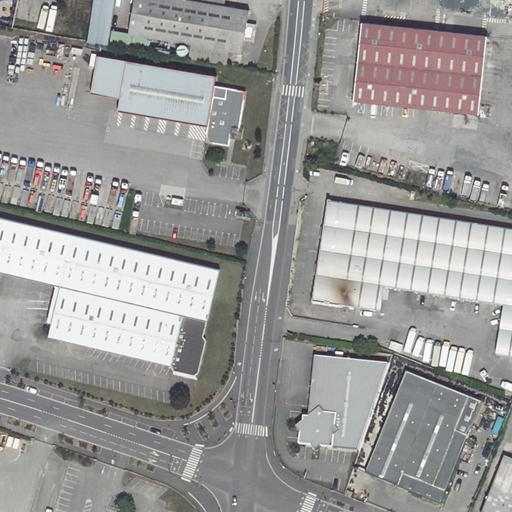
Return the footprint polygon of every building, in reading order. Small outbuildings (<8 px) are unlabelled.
[(153,37),(241,53),(243,38),(245,27),(248,11),(216,5),(216,0),(192,0),(192,1),(183,0),(135,0),(133,13),(156,17),(153,37)] [(476,12),(475,0),(443,0),(444,12),(476,12)] [(130,33),(153,37),(156,17),(133,13),(130,33)] [(355,99),(478,114),(487,35),(362,22),(355,99)] [(245,27),(243,38),(251,39),(252,28),(245,27)] [(98,56),(91,94),(121,99),(127,61),(98,56)] [(119,111),(208,126),(206,134),(210,141),(228,144),(230,139),(231,134),(238,135),(239,127),(246,92),(215,86),(216,76),(127,61),(121,99),(119,111)] [(241,140),(243,128),(239,127),(238,135),(231,134),(230,139),(241,140)] [(385,288),(503,306),(496,356),(511,358),(511,230),(329,201),(313,301),(381,312),(385,288)] [(219,270),(74,235),(0,217),(0,271),(62,286),(51,336),(172,365),(174,369),(194,375),(199,371),(206,340),(203,336),(219,270)] [(312,356),(307,418),(319,408),(324,413),(336,415),(334,426),(338,431),(334,435),(332,446),(357,450),(386,363),(312,356)] [(407,373),(366,473),(441,504),(481,404),(407,373)] [(332,446),(334,435),(338,431),(334,426),(336,415),(324,413),(319,408),(307,418),(303,418),(302,422),(296,427),(301,433),(300,443),(310,444),(315,449),(320,445),(332,446)] [(511,511),(511,461),(503,458),(485,511),(511,511)] [(344,495),(351,498),(353,493),(345,490),(344,495)]
